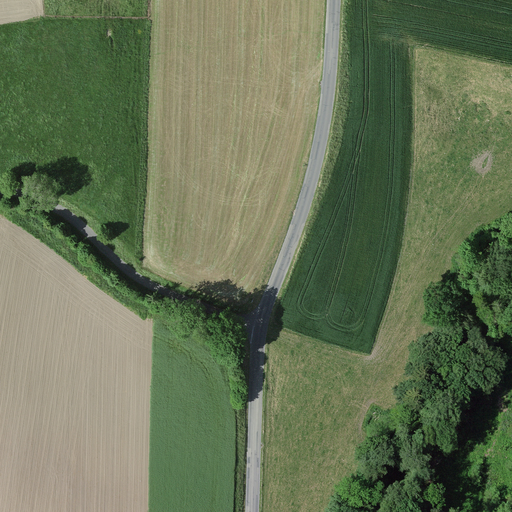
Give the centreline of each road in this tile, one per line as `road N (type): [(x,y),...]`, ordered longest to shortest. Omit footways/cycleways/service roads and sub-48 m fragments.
road 1 (unclassified): [(333,0),(319,147),(261,323)]
road 2 (unclassified): [(261,323),(135,277),(70,217),(25,192),(0,191)]
road 3 (unclassified): [(261,323),(252,511)]
